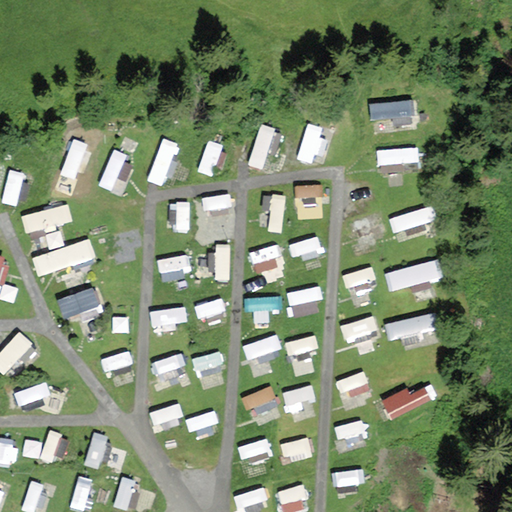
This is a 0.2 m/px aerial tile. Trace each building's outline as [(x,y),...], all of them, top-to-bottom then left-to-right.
[(414,95),(369,100),(371,122),(416,117),(414,95)] [(307,121),(300,157),(316,160),(323,124),(307,121)] [(418,145),(378,147),(379,169),(419,167),(418,145)] [(112,186),(126,153),(114,148),(101,181),(112,186)] [(22,210),(24,228),(70,222),(68,204),(22,210)] [(88,237),(32,254),(38,273),(94,256),(88,237)] [(0,285),(8,257),(0,254),(0,285)] [(437,255),(384,270),(389,288),(442,274),(437,255)] [(64,315),(101,302),(94,283),(57,296),(64,315)] [(434,311),(386,318),(388,334),(436,328),(434,311)] [(0,349),(0,369),(4,373),(33,341),(19,329),(0,349)] [(425,379),(382,396),(390,415),(432,399),(425,379)]
